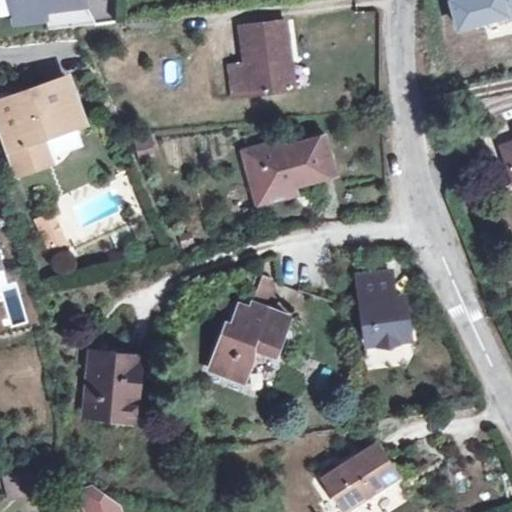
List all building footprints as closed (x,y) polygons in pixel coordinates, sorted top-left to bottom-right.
[(11,0),(15,24),(48,20),(47,11),(87,6),(86,0),(11,0)] [(292,59),(287,20),(242,26),(247,64),(232,66),(235,96),(287,90),(284,59),(292,59)] [(296,89),(292,59),(284,59),(287,90),(296,89)] [(31,91),(0,102),(0,118),(10,148),(16,146),(25,171),(51,162),(42,136),(85,121),(69,78),(43,87),(42,83),(30,88),(31,91)] [(284,139),(243,151),(255,191),(293,179),(295,185),(336,173),(326,136),(286,147),(284,139)] [(151,140),(138,143),(140,156),(154,154),(151,140)] [(511,141),(502,145),(511,175),(511,141)] [(19,173),(25,171),(16,146),(10,148),(19,173)] [(298,196),(295,185),(293,179),(255,191),(260,207),(298,196)] [(35,223),(48,251),(65,242),(52,215),(35,223)] [(71,250),(51,256),(57,275),(77,269),(71,250)] [(395,297),(391,271),(357,276),(367,344),(411,338),(406,306),(404,296),(395,297)] [(259,274),(255,294),(271,297),(275,277),(259,274)] [(227,324),(211,368),(244,380),(254,353),(249,348),(253,340),(261,343),(261,345),(262,348),(265,350),(275,354),(290,316),(254,303),(251,309),(241,305),(233,326),(227,324)] [(142,355),(94,351),(87,415),(129,418),(131,401),(137,400),(142,355)] [(135,419),(137,400),(131,401),(129,418),(135,419)] [(377,443),(325,477),(345,509),(398,475),(377,443)] [(28,472),(3,475),(6,498),(31,495),(28,472)] [(116,502),(99,488),(84,493),(89,511),(118,511),(122,511),(119,502),(116,502)]
